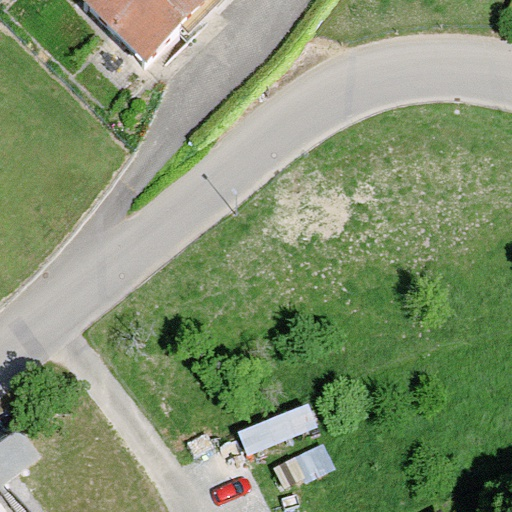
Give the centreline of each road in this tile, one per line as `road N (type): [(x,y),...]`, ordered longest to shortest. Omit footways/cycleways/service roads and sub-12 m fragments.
road 1 (unclassified): [(0,349),(185,208),(300,107),(372,71),(452,64),(511,82)]
road 2 (unknown): [(112,262),(103,218),(201,42),(241,0)]
